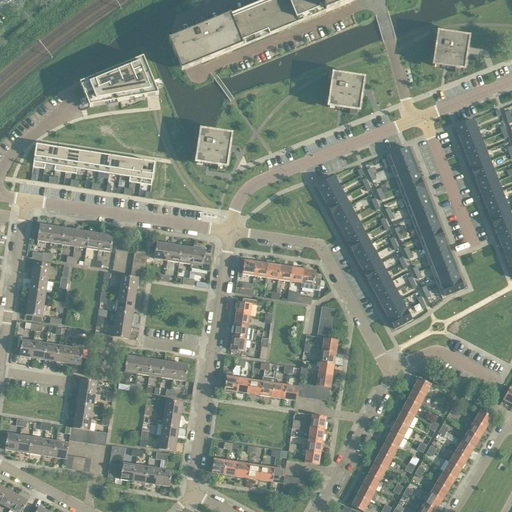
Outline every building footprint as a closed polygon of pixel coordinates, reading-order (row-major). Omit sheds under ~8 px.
[(356,0),(267,0),(169,40),(181,71),(185,70),(356,0)] [(468,46),(469,37),(438,32),(433,66),(443,67),(445,68),(447,68),(464,70),(467,53),(467,50),(468,46)] [(147,97),(157,95),(142,58),(79,84),(83,95),(88,107),(107,104),(114,103),(121,101),(130,100),(147,97)] [(364,78),(333,74),(328,107),(340,109),(359,112),(362,92),(364,78)] [(474,120),(456,127),(460,138),(478,131),(474,120)] [(230,148),(232,134),(200,130),(196,163),(208,165),(227,168),(230,148)] [(478,131),(460,138),(464,148),(482,141),(478,131)] [(482,141),(464,148),(468,158),(486,151),(482,141)] [(37,145),(33,167),(44,169),(48,146),(37,145)] [(48,146),(44,169),(45,169),(46,164),(55,166),(54,171),(55,171),(58,148),(48,146)] [(58,148),(55,171),(66,172),(69,150),(58,148)] [(409,148),(387,157),(391,167),(413,158),(409,148)] [(69,150),(66,172),(76,174),(80,151),(69,150)] [(80,151),(76,174),(77,174),(78,169),(88,171),(90,153),(80,151)] [(486,151),(468,158),(472,168),(490,161),(486,151)] [(90,153),(88,171),(98,172),(101,155),(90,153)] [(101,155),(98,172),(109,174),(112,156),(101,155)] [(112,156),(109,174),(120,176),(122,158),(112,156)] [(122,158),(120,176),(130,177),(129,182),(130,182),(133,159),(122,158)] [(413,158),(391,167),(395,177),(417,168),(413,158)] [(133,159),(130,182),(140,184),(144,161),(133,159)] [(144,161),(140,184),(152,185),(155,163),(144,161)] [(490,161),(472,168),(476,178),(494,171),(490,161)] [(417,168),(395,177),(399,187),(421,178),(417,168)] [(494,171),(476,178),(480,188),(498,181),(494,171)] [(334,177),(318,186),(323,196),(340,187),(334,177)] [(421,178),(399,187),(403,197),(425,189),(425,188),(421,178)] [(498,181),(480,188),(484,198),(502,191),(498,181)] [(340,187),(323,196),(328,206),(345,196),(340,187)] [(425,189),(403,197),(407,207),(429,199),(425,189)] [(502,191),(484,198),(488,208),(505,201),(502,191)] [(328,206),(333,215),(350,206),(345,196),(328,206)] [(429,199),(407,207),(411,217),(432,209),(429,199)] [(505,201),(488,208),(491,218),(509,211),(505,201)] [(350,206),(333,215),(338,225),(355,215),(350,206)] [(432,209),(411,217),(415,227),(436,219),(432,209)] [(491,218),(495,228),(511,221),(511,217),(509,211),(491,218)] [(355,215),(338,225),(343,234),(360,225),(355,215)] [(436,219),(415,227),(419,237),(440,229),(436,219)] [(511,221),(495,228),(499,238),(511,233),(511,221)] [(40,224),(38,240),(50,242),(52,226),(40,224)] [(360,225),(343,234),(349,244),(366,234),(360,225)] [(62,244),(65,228),(52,226),(50,242),(62,244)] [(65,228),(62,244),(74,246),(77,230),(65,228)] [(440,229),(419,237),(423,247),(444,239),(445,239),(441,229),(440,229)] [(86,248),(89,232),(77,230),(74,246),(86,248)] [(89,232),(86,248),(99,250),(101,234),(89,232)] [(511,233),(499,238),(503,248),(511,245),(511,233)] [(111,252),(113,236),(101,234),(99,250),(111,252)] [(349,244),(348,244),(354,253),(371,244),(366,234),(349,244)] [(444,239),(423,247),(427,257),(448,249),(444,239)] [(157,243),(154,259),(166,261),(169,244),(157,243)] [(137,244),(136,252),(148,253),(149,246),(137,244)] [(178,262),(181,246),(169,244),(166,261),(178,262)] [(371,244),(354,253),(359,263),(376,253),(371,244)] [(511,245),(503,248),(507,258),(511,256),(511,245)] [(191,264),(193,248),(181,246),(178,262),(191,264)] [(205,256),(206,250),(205,250),(205,248),(204,247),(200,246),(199,247),(199,249),(193,248),(191,264),(190,268),(209,271),(211,257),(205,256)] [(448,249),(427,257),(431,267),(453,259),(448,249)] [(43,253),(33,251),(32,257),(47,260),(48,253),(43,252),(43,253)] [(136,252),(135,251),(134,258),(147,260),(148,253),(136,252)] [(376,253),(359,263),(364,272),(381,263),(376,253)] [(453,259),(431,267),(435,277),(457,269),(453,259)] [(254,276),(256,262),(244,260),(244,262),(240,262),(238,278),(242,279),(243,274),(254,276)] [(256,262),(254,276),(266,278),(268,264),(256,262)] [(364,272),(369,282),(386,272),(381,263),(364,272)] [(146,266),(133,264),(132,270),(145,272),(146,266)] [(268,264),(266,278),(278,280),(280,265),(268,264)] [(50,268),(34,265),(32,278),(48,281),(50,268)] [(280,265),(278,280),(290,282),(292,267),(280,265)] [(292,267),(290,282),(301,283),(304,269),(292,267)] [(321,279),(315,278),(316,271),(304,269),(301,283),(302,283),(301,288),(319,291),(321,279)] [(457,269),(435,277),(439,287),(461,279),(457,269)] [(138,278),(144,279),(145,272),(132,270),(131,277),(138,278)] [(386,272),(369,282),(374,291),(391,282),(386,272)] [(131,277),(122,275),(120,288),(136,291),(138,278),(131,277)] [(30,290),(46,293),(48,281),(32,278),(30,290)] [(461,279),(439,287),(443,298),(465,289),(461,279)] [(391,282),(374,291),(380,300),(397,291),(391,282)] [(241,287),(239,294),(251,296),(252,289),(241,287)] [(136,291),(120,288),(118,300),(135,303),(136,291)] [(46,293),(30,290),(28,302),(44,305),(46,293)] [(397,291),(380,300),(385,310),(402,301),(397,291)] [(309,305),(310,298),(300,296),(299,303),(309,305)] [(116,312),(133,315),(135,303),(118,300),(116,312)] [(402,301),(385,310),(390,319),(407,310),(402,301)] [(26,314),(43,317),(44,305),(28,302),(26,314)] [(252,304),(238,302),(236,315),(250,317),(252,304)] [(335,309),(322,307),(321,314),(334,316),(335,309)] [(407,310),(390,319),(395,329),(412,320),(407,310)] [(133,315),(116,312),(115,324),(131,327),(133,315)] [(334,316),(321,314),(320,320),(333,322),(334,316)] [(234,327),(248,329),(250,317),(236,315),(234,327)] [(49,317),(48,323),(61,325),(62,319),(49,317)] [(113,337),(129,339),(131,327),(115,324),(113,337)] [(332,327),(319,325),(318,331),(331,333),(332,327)] [(232,339),(246,341),(251,341),(253,330),(248,329),(234,327),(232,339)] [(95,332),(94,339),(104,341),(105,334),(95,332)] [(338,340),(330,339),(324,338),(322,351),(336,353),(338,340)] [(230,350),(245,352),(246,341),(232,339),(230,350)] [(22,340),(20,356),(32,358),(35,342),(22,340)] [(44,360),(47,343),(35,342),(32,358),(44,360)] [(47,343),(44,360),(57,361),(59,345),(47,343)] [(59,345),(57,361),(68,363),(71,347),(59,345)] [(82,358),(84,349),(71,347),(68,363),(81,365),(82,358)] [(336,353),(322,351),(320,363),(334,365),(336,353)] [(127,356),(124,372),(137,374),(139,358),(127,356)] [(139,358),(137,374),(149,376),(151,359),(139,358)] [(151,359),(149,376),(161,377),(163,361),(151,359)] [(163,361),(161,377),(173,379),(176,363),(163,361)] [(334,365),(320,363),(317,362),(317,366),(319,367),(318,374),(333,377),(334,365)] [(186,381),(188,365),(176,363),(173,379),(186,381)] [(236,392),(239,378),(239,375),(234,375),(233,371),(223,370),(221,385),(225,385),(224,390),(225,390),(225,393),(231,394),(231,391),(236,392)] [(317,386),(323,387),(329,388),(331,388),(333,377),(318,374),(316,386),(317,386)] [(272,398),(274,383),(275,378),(263,377),(262,382),(260,396),(272,398)] [(248,394),(250,380),(239,378),(236,392),(248,394)] [(431,384),(419,378),(413,389),(425,395),(431,384)] [(97,381),(81,379),(79,392),(95,394),(97,381)] [(260,396),(262,382),(250,380),(248,394),(260,396)] [(284,399),(286,385),(274,383),(272,398),(284,399)] [(299,384),(298,387),(297,396),(303,397),(305,385),(299,384)] [(296,401),(297,396),(298,387),(286,385),(284,399),(296,401)] [(327,401),(329,388),(323,387),(321,400),(327,401)] [(511,388),(509,387),(503,399),(511,404),(511,388)] [(408,399),(420,406),(425,395),(413,389),(408,399)] [(95,394),(79,392),(77,404),(93,406),(95,394)] [(402,410),(414,416),(420,406),(408,399),(402,410)] [(183,402),(166,400),(164,413),(181,415),(183,402)] [(93,406),(77,404),(75,416),(92,419),(93,406)] [(396,420),(409,427),(414,416),(402,410),(396,420)] [(493,417),(481,410),(475,421),(486,428),(493,417)] [(162,425),(179,428),(181,415),(164,413),(162,425)] [(326,417),(312,415),(310,427),(325,429),(326,417)] [(92,419),(75,416),(73,428),(78,429),(83,430),(89,431),(90,431),(92,419)] [(391,431),(403,438),(409,427),(396,420),(391,431)] [(468,431),(480,438),(486,428),(475,421),(468,431)] [(179,428),(162,425),(161,437),(177,440),(179,428)] [(308,439),(323,441),(325,429),(310,427),(308,439)] [(70,435),(69,441),(76,442),(78,429),(73,428),(71,428),(70,435)] [(385,442),(398,448),(403,438),(391,431),(385,442)] [(462,441),(474,448),(480,438),(468,431),(462,441)] [(105,447),(108,433),(101,432),(99,445),(105,447)] [(7,433),(5,450),(18,452),(20,435),(7,433)] [(30,453),(32,437),(20,435),(18,452),(30,453)] [(42,455),(44,439),(32,437),(30,453),(42,455)] [(159,450),(175,452),(177,440),(161,437),(159,450)] [(54,457),(57,441),(44,439),(42,455),(54,457)] [(323,441),(308,439),(307,451),(321,453),(323,441)] [(67,455),(69,443),(57,441),(54,457),(66,459),(67,455)] [(456,451),(468,459),(474,448),(462,441),(456,451)] [(398,448),(385,442),(380,452),(392,459),(398,448)] [(125,448),(112,446),(111,453),(124,455),(125,448)] [(305,463),(319,465),(321,453),(307,451),(305,463)] [(449,462),(461,469),(468,459),(456,451),(449,462)] [(392,459),(380,452),(374,463),(386,469),(392,459)] [(124,455),(111,453),(110,458),(123,461),(124,455)] [(90,472),(91,459),(85,458),(83,471),(90,472)] [(123,461),(110,458),(109,464),(122,466),(123,463),(123,461)] [(214,459),(212,473),(224,475),(226,461),(214,459)] [(235,476),(238,462),(226,461),(224,475),(235,476)] [(238,462),(235,476),(248,478),(250,464),(238,462)] [(443,472),(455,479),(461,469),(449,462),(443,472)] [(121,478),(120,479),(133,481),(135,465),(123,463),(122,466),(121,473),(121,478)] [(386,469),(374,463),(368,474),(381,480),(386,469)] [(122,466),(109,464),(109,470),(121,473),(122,466)] [(259,480),(261,466),(250,464),(248,478),(259,480)] [(145,483),(148,467),(135,465),(133,481),(145,483)] [(261,466),(259,480),(271,482),(273,468),(261,466)] [(148,467),(145,483),(157,485),(159,469),(148,467)] [(285,476),(286,470),(273,468),(271,482),(284,484),(285,476)] [(170,487),(172,471),(159,469),(157,485),(170,487)] [(108,476),(121,478),(121,473),(109,470),(108,476)] [(455,479),(443,472),(437,482),(449,489),(455,479)] [(381,480),(368,474),(363,484),(375,491),(381,480)] [(284,484),(283,489),(289,490),(291,477),(285,476),(284,484)] [(307,493),(309,480),(303,479),(301,492),(307,493)] [(449,489),(437,482),(431,492),(443,500),(449,489)] [(375,491),(363,484),(357,495),(370,501),(375,491)] [(7,489),(0,501),(0,503),(10,509),(18,495),(7,489)] [(443,500),(431,492),(424,503),(436,510),(443,500)] [(22,511),(27,504),(29,500),(18,495),(10,509),(16,511),(22,511)] [(352,506),(363,511),(364,511),(370,501),(357,495),(352,506)] [(435,511),(436,510),(424,503),(418,511),(435,511)]
